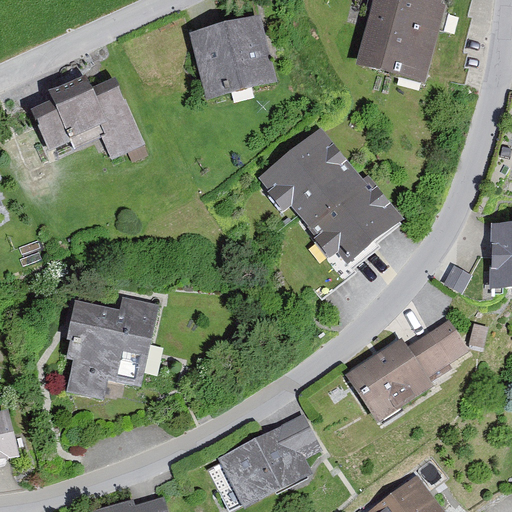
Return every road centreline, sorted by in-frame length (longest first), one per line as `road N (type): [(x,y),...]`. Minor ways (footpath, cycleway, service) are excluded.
road 1 (residential): [(508,0),(492,106),(467,189),(418,275),(338,356),(237,427),(102,485),(0,508)]
road 2 (residential): [(182,0),(0,84)]
